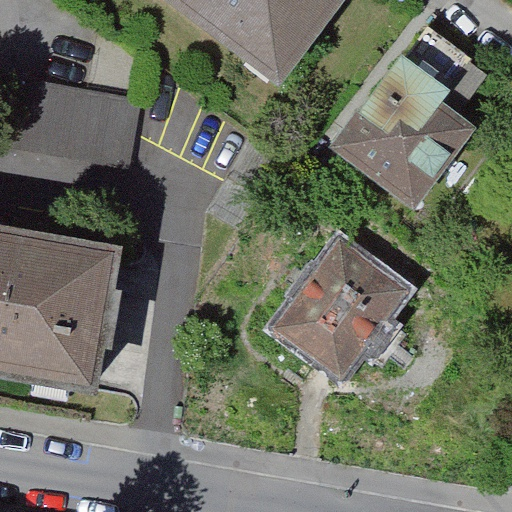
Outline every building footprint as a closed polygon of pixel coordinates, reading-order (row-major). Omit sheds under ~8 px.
[(355,10),(341,0),(154,0),(288,100),(355,10)] [(487,89),(435,50),(348,165),(421,219),(475,148),(454,132),(487,89)] [(152,96),(31,74),(18,142),(140,164),(152,96)] [(125,256),(0,235),(0,375),(103,392),(125,256)] [(418,303),(345,250),(277,342),(350,395),(418,303)]
